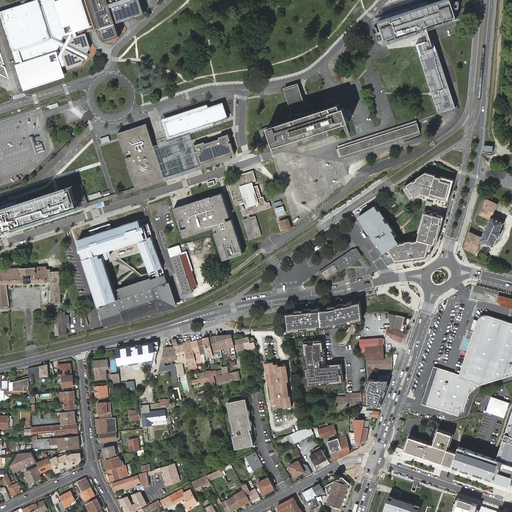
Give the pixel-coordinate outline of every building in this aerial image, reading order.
[(23,5),(0,11),(0,17),(22,87),(24,91),(65,78),(62,67),(66,66),(67,70),(81,65),(85,58),(87,59),(88,57),(89,54),(87,53),(90,48),(86,33),(91,31),(96,30),(100,28),(104,41),(121,35),(117,23),(132,18),(144,14),(139,0),(86,0),(95,26),(90,27),(81,0),(36,0),(27,3),(26,0),(22,2),(23,5)] [(426,27),(457,17),(451,0),(443,0),(414,10),(379,22),(385,41),(423,28),(426,27)] [(432,93),(438,112),(455,107),(433,40),(430,40),(427,41),(416,45),(432,93)] [(315,110),(290,119),(268,126),(275,145),(350,120),(343,101),(337,103),(315,110)] [(210,123),(225,118),(220,103),(205,108),(204,105),(161,119),(167,138),(168,140),(189,133),(211,126),(211,124),(210,123)] [(403,140),(422,136),(419,123),(336,144),(339,156),(403,140)] [(154,147),(146,124),(118,133),(119,138),(120,139),(120,140),(135,186),(164,176),(154,147)] [(204,142),(194,145),(196,151),(197,151),(198,152),(198,153),(196,153),(200,165),(234,154),(230,143),(229,143),(228,141),(230,141),(227,134),(218,137),(218,139),(206,142),(204,143),(204,142)] [(483,152),(493,153),(494,146),(484,145),(483,152)] [(235,181),(234,179),(228,181),(235,204),(241,202),(244,214),(248,213),(249,216),(244,218),(250,238),(263,234),(257,214),(252,215),(251,212),(272,205),(270,200),(267,201),(264,194),(262,195),(258,184),(254,185),(252,181),(256,180),(253,169),(236,174),(238,178),(238,180),(235,181)] [(454,180),(425,172),(407,185),(408,187),(405,189),(411,198),(414,196),(415,197),(421,193),(427,195),(447,200),(449,194),(450,195),(451,191),(450,190),(451,184),(453,185),(454,180)] [(0,230),(17,226),(17,227),(17,229),(25,226),(25,225),(24,223),(78,206),(72,186),(59,190),(57,191),(55,191),(14,205),(2,209),(0,209),(0,230)] [(183,205),(174,208),(181,230),(182,229),(183,231),(181,231),(183,237),(218,227),(219,229),(219,231),(213,233),(221,260),(242,253),(232,219),(226,221),(225,217),(228,216),(221,193),(212,196),(212,197),(211,198),(210,196),(183,205)] [(490,218),(482,236),(469,230),(463,247),(475,253),(481,240),(493,245),(497,236),(498,236),(498,235),(499,235),(499,234),(500,233),(500,232),(501,232),(501,231),(501,230),(501,229),(504,221),(493,216),(498,203),(486,197),(478,213),(490,218)] [(391,256),(395,263),(420,260),(426,260),(427,254),(429,249),(430,245),(433,246),(434,246),(435,241),(437,242),(444,217),(424,212),(420,225),(421,225),(420,230),(418,229),(418,232),(419,233),(417,240),(399,242),(396,237),(395,235),(396,235),(378,203),(360,215),(382,253),(384,251),(387,250),(391,256)] [(288,218),(280,221),(282,227),(285,227),(286,229),(291,227),(288,218)] [(176,305),(168,283),(166,283),(151,236),(146,238),(139,219),(78,239),(85,258),(82,259),(98,306),(103,304),(104,306),(99,308),(104,325),(124,318),(125,320),(160,309),(161,310),(176,305)] [(348,266),(357,260),(358,260),(361,258),(363,257),(357,248),(356,246),(354,248),(349,251),(318,272),(319,273),(325,282),(342,271),(343,270),(345,268),(347,267),(348,266)] [(186,251),(179,253),(191,289),(197,287),(186,251)] [(191,289),(179,253),(171,256),(182,292),(191,289)] [(6,284),(48,282),(48,281),(51,280),(53,303),(62,303),(60,270),(51,270),(51,268),(47,269),(47,266),(27,267),(0,268),(0,306),(7,306),(6,284)] [(511,297),(499,294),(497,300),(501,305),(507,307),(511,307),(511,297)] [(356,320),(363,318),(361,299),(356,301),(345,304),(345,306),(337,307),(338,312),(336,313),(336,319),(337,319),(337,326),(348,324),(348,325),(356,323),(356,320)] [(337,326),(337,319),(336,319),(336,313),(338,312),(337,307),(345,306),(345,304),(337,306),(328,307),(328,308),(321,309),(322,329),(338,327),(337,326)] [(321,309),(321,308),(315,309),(316,310),(299,312),(299,310),(294,311),(294,312),(286,313),(288,329),(294,329),(294,332),(322,330),(322,329),(321,309)] [(58,315),(55,315),(55,323),(56,335),(60,334),(67,334),(66,327),(70,327),(68,314),(65,314),(64,310),(58,311),(58,315)] [(403,332),(407,318),(389,314),(389,315),(389,327),(403,332)] [(476,331),(462,373),(460,373),(459,374),(457,373),(457,375),(440,369),(428,405),(456,414),(458,409),(463,411),(462,412),(464,412),(464,411),(465,411),(470,393),(481,384),(511,374),(511,322),(488,315),(487,314),(485,314),(484,314),(482,315),(480,316),(479,317),(479,318),(478,319),(474,318),(470,329),(476,331)] [(402,343),(405,335),(405,334),(388,328),(385,334),(389,336),(389,338),(402,343)] [(219,336),(217,336),(220,351),(227,349),(224,335),(221,336),(219,336)] [(227,335),(224,335),(227,349),(228,353),(230,353),(230,349),(234,348),(231,335),(227,335)] [(217,336),(210,338),(213,352),(220,351),(217,336)] [(210,338),(204,339),(207,353),(208,357),(208,360),(210,359),(209,353),(211,353),(211,357),(214,357),(213,354),(213,352),(210,338)] [(243,339),(235,340),(237,352),(245,351),(252,350),(253,352),(256,352),(256,349),(254,342),(251,343),(250,339),(249,338),(244,339),(243,339)] [(204,339),(199,341),(201,355),(202,361),(203,362),(205,362),(204,354),(207,353),(204,339)] [(391,362),(392,355),(389,354),(389,355),(383,355),(382,339),(359,341),(360,350),(361,350),(361,353),(365,353),(367,381),(371,381),(371,370),(390,370),(391,370),(391,368),(390,368),(390,362),(391,362)] [(177,362),(176,362),(178,376),(185,375),(183,363),(188,362),(187,360),(186,352),(184,344),(178,346),(177,340),(173,341),(174,347),(177,362)] [(158,341),(115,347),(118,365),(155,360),(159,345),(158,341)] [(195,356),(192,342),(192,341),(187,342),(187,343),(184,344),(186,352),(187,360),(195,359),(195,357),(195,356)] [(199,341),(192,342),(195,356),(201,355),(199,341)] [(323,369),(322,361),(324,361),(323,349),(322,349),(321,342),(303,343),(304,352),(302,353),(303,361),(304,361),(305,370),(304,370),(304,378),(305,378),(307,378),(308,387),(313,387),(325,386),(325,384),(329,384),(329,386),(337,385),(337,384),(337,382),(342,381),(341,365),(329,366),(329,364),(325,364),(325,369),(323,369)] [(165,348),(159,372),(170,369),(173,382),(179,381),(178,376),(176,362),(177,362),(174,347),(165,348)] [(94,360),(95,379),(107,378),(107,369),(109,368),(109,359),(94,360)] [(238,371),(236,362),(229,363),(230,373),(238,371)] [(286,365),(277,366),(277,369),(274,370),(273,367),(273,364),(273,362),(264,363),(264,368),(266,381),(269,381),(269,385),(268,385),(270,399),(268,399),(269,405),(277,404),(277,402),(278,402),(278,400),(281,400),(282,406),(282,409),(290,408),(289,396),(287,396),(285,383),(285,379),(287,379),(286,365)] [(58,365),(59,373),(71,372),(70,363),(65,363),(65,364),(58,365)] [(36,367),(28,369),(28,378),(33,378),(37,377),(36,367)] [(11,381),(12,372),(0,375),(0,390),(2,390),(9,390),(9,381),(11,381)] [(224,376),(226,383),(239,380),(238,373),(231,374),(224,376)] [(72,375),(60,376),(61,378),(63,378),(64,386),(73,385),(72,375)] [(215,378),(217,386),(226,383),(224,376),(215,378)] [(10,382),(10,390),(17,390),(29,390),(29,384),(28,378),(10,382)] [(380,406),(388,386),(384,385),(386,381),(371,381),(367,381),(364,388),(367,389),(366,394),(362,394),(360,394),(360,402),(360,407),(380,406)] [(108,385),(96,386),(97,396),(100,396),(100,399),(106,398),(106,396),(109,396),(108,385)] [(496,396),(508,401),(510,394),(498,389),(496,396)] [(65,401),(75,399),(74,391),(64,392),(65,398),(62,398),(62,401),(65,401)] [(360,402),(360,394),(338,395),(338,398),(333,398),(333,404),(360,402)] [(509,403),(491,397),(487,410),(505,417),(509,403)] [(75,404),(75,399),(65,401),(65,404),(63,404),(63,409),(77,408),(77,403),(75,404)] [(233,424),(234,428),(235,436),(234,436),(235,443),(237,442),(239,450),(255,447),(253,438),(251,430),(253,429),(253,428),(251,419),(251,418),(249,409),(248,407),(247,408),(246,404),(248,404),(247,400),(228,404),(229,407),(231,407),(231,410),(230,410),(231,416),(233,424)] [(100,418),(112,417),(111,412),(108,412),(107,402),(99,402),(100,418)] [(149,404),(140,405),(143,427),(152,426),(152,421),(166,420),(165,409),(150,411),(149,404)] [(76,423),(75,410),(62,412),(61,412),(62,424),(68,424),(71,423),(76,423)] [(0,428),(5,429),(9,428),(9,416),(0,415),(0,428)] [(31,427),(30,415),(22,415),(22,419),(26,419),(26,427),(31,427)] [(511,415),(497,459),(459,446),(457,452),(452,466),(510,486),(511,480),(511,415)] [(117,418),(98,419),(99,432),(118,431),(117,418)] [(355,433),(356,442),(356,446),(365,441),(368,428),(363,427),(364,420),(354,420),(355,433)] [(62,424),(31,428),(31,433),(56,431),(56,434),(69,433),(69,426),(68,424),(62,424)] [(335,433),(332,424),(317,429),(320,438),(335,433)] [(313,434),(310,428),(299,430),(294,433),(298,442),(313,434)] [(410,436),(405,450),(442,462),(447,449),(445,448),(447,443),(449,444),(452,434),(440,430),(435,445),(410,436)] [(294,433),(290,434),(295,444),(298,442),(294,433)] [(295,444),(290,434),(287,436),(288,438),(292,446),(295,444)] [(80,447),(79,435),(57,437),(58,443),(59,449),(64,449),(67,449),(75,448),(80,447)] [(344,457),(350,453),(345,436),(337,438),(344,457)] [(337,460),(344,457),(337,438),(326,442),(333,462),(337,460)] [(139,440),(129,440),(130,451),(140,450),(139,440)] [(115,444),(102,447),(104,457),(117,454),(115,444)] [(315,465),(327,459),(322,449),(315,452),(314,450),(309,453),(315,465)] [(452,450),(447,449),(442,462),(447,464),(452,466),(457,452),(452,450)] [(14,472),(36,462),(31,452),(18,453),(11,466),(14,472)] [(52,467),(55,472),(60,470),(59,468),(65,465),(67,467),(72,465),(71,465),(78,461),(81,459),(80,452),(73,453),(67,455),(66,454),(61,454),(49,460),(52,467)] [(256,452),(246,457),(253,471),(263,465),(256,452)] [(38,466),(41,472),(52,467),(49,460),(48,457),(36,463),(38,466)] [(104,460),(106,469),(121,466),(118,457),(104,460)] [(305,472),(307,476),(311,474),(306,464),(305,463),(302,465),(300,461),(299,461),(289,466),(295,477),(305,472)] [(151,470),(147,471),(148,475),(155,474),(155,472),(161,472),(166,486),(181,481),(175,462),(151,470)] [(143,472),(147,471),(151,470),(149,464),(142,467),(143,472)] [(121,466),(106,469),(108,480),(119,478),(127,476),(125,465),(121,466)] [(38,473),(41,472),(38,466),(25,472),(29,482),(40,477),(38,473)] [(220,470),(207,476),(210,484),(211,480),(223,474),(220,470)] [(142,484),(144,486),(146,485),(147,487),(150,486),(149,481),(148,475),(147,471),(143,472),(138,474),(140,482),(142,484)] [(1,480),(4,485),(6,484),(9,482),(5,474),(1,480)] [(125,479),(114,482),(116,490),(128,486),(127,485),(131,484),(132,485),(140,482),(138,474),(125,479)] [(210,484),(207,476),(191,483),(192,484),(194,488),(195,491),(200,489),(201,491),(204,489),(203,487),(210,484)] [(90,487),(85,477),(77,480),(83,491),(90,487)] [(270,479),(269,477),(258,483),(264,493),(275,488),(274,486),(272,482),(270,479)] [(343,478),(325,487),(329,495),(332,494),(334,498),(329,499),(327,504),(339,507),(342,505),(350,483),(343,478)] [(19,487),(20,486),(18,482),(11,485),(8,487),(12,495),(20,491),(19,487)] [(325,492),(320,484),(310,489),(314,497),(317,497),(325,492)] [(6,501),(10,498),(5,487),(0,486),(0,490),(1,491),(6,501)] [(95,496),(90,487),(83,491),(81,492),(85,500),(81,502),(83,505),(86,504),(88,503),(89,502),(88,499),(95,496)] [(255,489),(245,494),(249,501),(259,496),(255,489)] [(309,501),(315,498),(314,497),(310,489),(304,493),(309,501)] [(71,490),(61,494),(66,506),(68,505),(68,504),(76,500),(71,490)] [(245,494),(243,490),(233,495),(234,497),(239,506),(249,501),(245,494)] [(128,495),(119,498),(126,511),(133,511),(138,510),(137,509),(148,504),(141,491),(138,491),(132,494),(135,502),(132,504),(128,495)] [(188,511),(190,511),(195,510),(193,508),(198,506),(191,492),(185,496),(183,493),(177,496),(175,493),(160,501),(165,509),(174,504),(175,506),(186,501),(188,504),(185,506),(188,511)] [(419,504),(390,494),(385,510),(389,511),(419,511),(421,508),(418,507),(419,504)] [(234,497),(221,503),(225,511),(230,511),(240,507),(239,506),(234,497)] [(301,511),(294,498),(288,501),(293,511),(301,511)] [(502,511),(492,509),(488,507),(459,498),(457,502),(455,501),(453,506),(451,511),(502,511)] [(96,499),(89,502),(88,503),(91,509),(90,510),(90,511),(92,511),(101,508),(96,499)] [(45,511),(44,510),(48,509),(44,500),(39,503),(39,502),(34,504),(38,511),(45,511)] [(293,511),(288,501),(279,506),(281,511),(293,511)]
